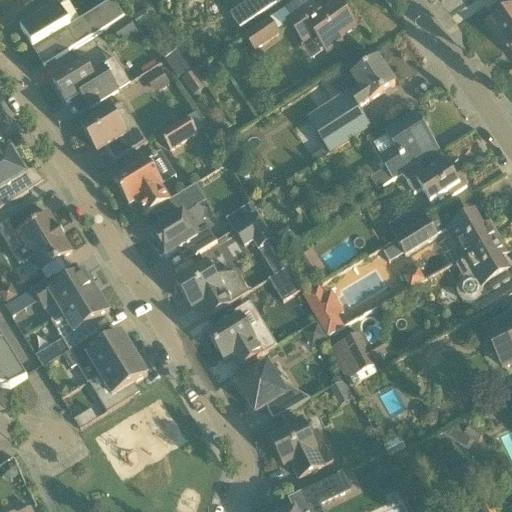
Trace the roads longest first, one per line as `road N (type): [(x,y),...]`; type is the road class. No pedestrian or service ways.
road 1 (residential): [(233,511),(245,472),(0,61)]
road 2 (unclassified): [(511,147),(412,0)]
